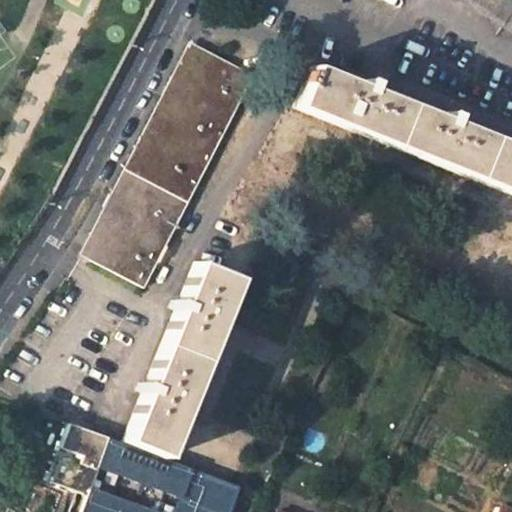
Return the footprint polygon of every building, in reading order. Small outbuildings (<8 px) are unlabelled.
[(511,0),(460,0),(511,34),(511,0)] [(137,133),(119,167),(132,174),(199,49),(185,42),(165,80),(137,133)] [(250,77),(199,49),(132,174),(184,202),(250,77)] [(302,73),(298,84),(302,85),(293,109),(511,196),(511,146),(450,122),(453,117),(449,115),(443,113),(441,119),(367,89),(369,83),(365,82),(359,80),(357,85),(310,66),(308,70),(306,74),(302,73)] [(85,261),(132,174),(119,167),(107,190),(85,233),(73,254),(85,261)] [(132,174),(85,261),(137,290),(184,202),(132,174)] [(235,277),(191,260),(176,302),(171,299),(169,304),(167,307),(173,310),(145,382),(139,380),(138,385),(136,389),(142,391),(123,439),(167,456),(235,277)] [(225,511),(236,483),(105,436),(66,422),(45,479),(84,494),(77,511),(225,511)]
